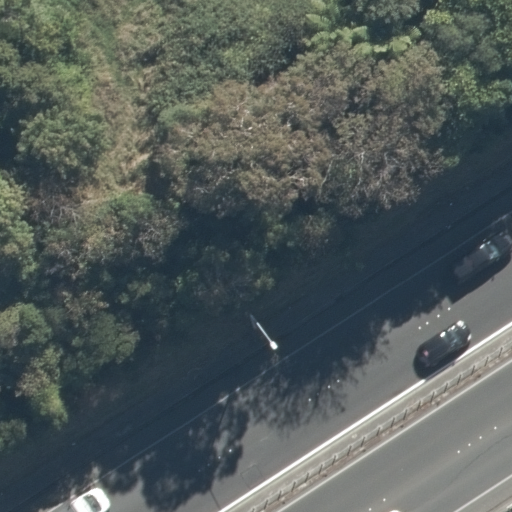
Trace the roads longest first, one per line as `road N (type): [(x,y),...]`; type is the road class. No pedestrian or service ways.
road 1 (trunk): [(129,511),(511,263)]
road 2 (trunk): [(511,421),(374,511)]
